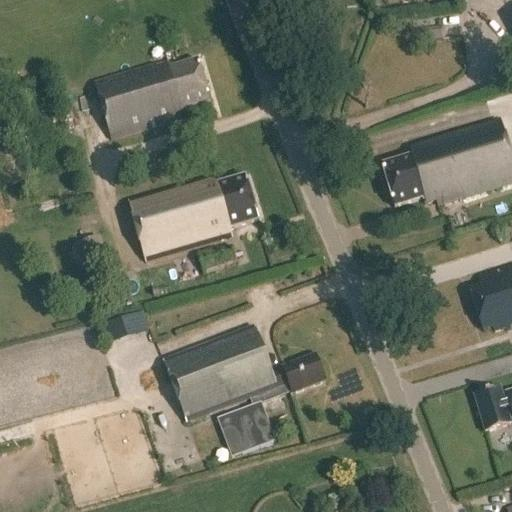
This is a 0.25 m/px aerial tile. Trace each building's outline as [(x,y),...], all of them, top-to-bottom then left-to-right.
[(419,31),(420,44),(442,42),(441,29),(419,31)] [(211,105),(199,63),(169,71),(168,66),(156,69),(156,66),(94,83),(111,142),(185,122),(182,113),(211,105)] [(438,209),(456,204),(456,203),(500,190),(511,186),(511,164),(500,125),(410,152),(413,160),(383,169),(396,211),(423,203),(424,208),(436,204),(438,209)] [(258,224),(245,180),(216,188),(207,181),(128,204),(146,265),(232,240),(230,232),(258,224)] [(81,275),(102,270),(95,242),(73,248),(81,275)] [(225,272),(224,268),(237,265),(232,249),(218,253),(217,249),(197,255),(204,278),(225,272)] [(511,332),(511,269),(478,280),(481,290),(470,293),(483,334),(493,331),(494,335),(507,331),(508,334),(511,332)] [(254,328),(163,364),(187,426),(250,401),(253,409),(217,423),(232,462),(276,445),(262,407),(291,396),(292,397),(326,384),(316,358),(280,372),(282,375),(274,378),(254,328)] [(509,401),(504,402),(501,391),(475,398),(485,435),(511,428),(510,423),(511,422),(511,394),(507,396),(509,401)]
